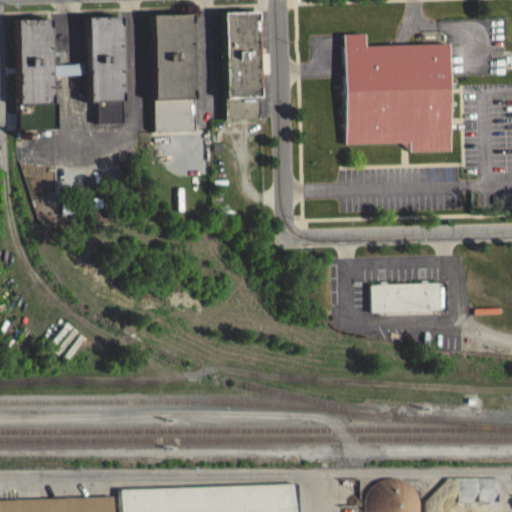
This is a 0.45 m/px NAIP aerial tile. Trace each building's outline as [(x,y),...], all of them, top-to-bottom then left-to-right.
[(219,19),(222,127),(258,126),(256,30),(253,30),(253,19),(219,19)] [(148,22),(151,140),(192,138),(190,91),(194,91),(192,29),(188,29),(188,21),(148,22)] [(83,24),(84,71),(49,72),(49,83),(84,82),(85,110),(93,109),(94,131),(122,130),(119,32),(116,32),(116,23),(83,24)] [(15,137),(54,136),(53,110),(49,110),(46,25),(11,27),(15,137)] [(339,41),(342,151),(406,150),(406,159),(447,158),(445,51),(361,53),(361,41),(339,41)] [(436,318),(435,290),(367,292),(368,319),(436,318)] [(116,485),(293,479),(294,511),(0,511),(0,495),(110,492),(111,511),(117,511),(116,485)] [(414,511),(413,487),(363,489),(363,511),(414,511)]
